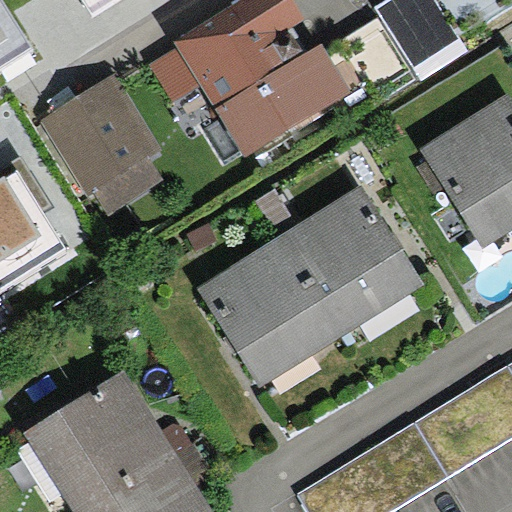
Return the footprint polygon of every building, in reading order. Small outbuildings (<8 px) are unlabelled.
[(76,0),(90,23),(127,0),(76,0)] [(308,30),(289,0),(271,0),(150,67),(175,110),(203,95),(224,130),(231,127),(247,153),(334,104),(347,126),(417,85),(379,22),(313,61),(298,35),(308,30)] [(511,0),(390,0),(372,12),(379,22),(417,85),(472,53),(464,41),(511,13),(511,0)] [(0,5),(0,83),(35,62),(0,5)] [(160,158),(114,80),(41,127),(85,200),(91,197),(110,223),(169,187),(153,162),(160,158)] [(511,102),(511,100),(420,156),(481,252),(511,234),(511,102)] [(19,168),(0,178),(0,296),(71,254),(19,168)] [(365,189),(203,290),(263,394),(430,292),(365,189)] [(511,368),(297,500),(304,511),(393,511),(511,439),(511,368)] [(212,511),(125,376),(22,440),(66,511),(212,511)]
